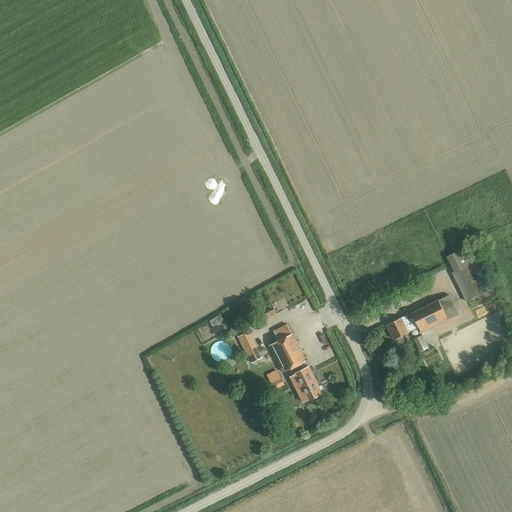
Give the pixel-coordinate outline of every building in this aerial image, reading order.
[(452,273),(466,301),(490,289),(469,245),(447,256),(455,272),(452,273)] [(418,326),(421,332),(459,314),(449,295),(412,313),(414,317),(404,322),(402,318),(388,325),(394,338),(408,331),(418,326)] [(224,310),(213,314),(215,321),(227,317),(224,310)] [(270,345),(284,373),(306,361),(288,324),(275,331),(280,341),(270,345)] [(248,331),(238,336),(246,354),(250,363),(260,358),(256,350),(248,331)] [(422,335),(414,339),(420,351),(428,347),(422,335)] [(309,367),(290,376),(303,402),(307,400),(307,401),(323,393),(311,370),(309,367)] [(267,375),(271,383),(280,378),(276,370),(267,375)]
